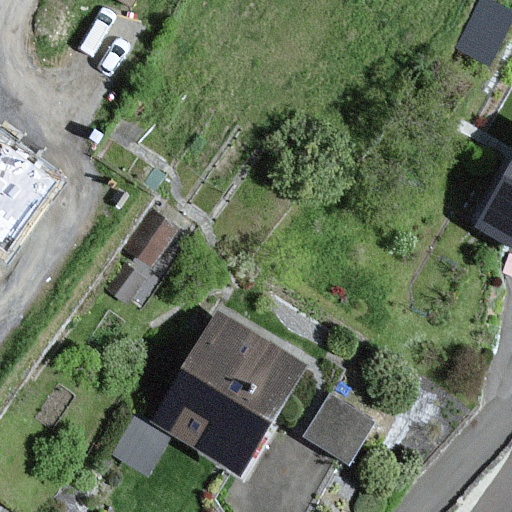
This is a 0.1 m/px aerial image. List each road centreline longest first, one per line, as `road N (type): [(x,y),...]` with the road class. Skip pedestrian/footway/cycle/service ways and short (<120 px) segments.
road 1 (residential): [(18,0),(1,29),(12,93),(81,174),(64,225),(0,323)]
road 2 (residential): [(418,511),(511,407)]
